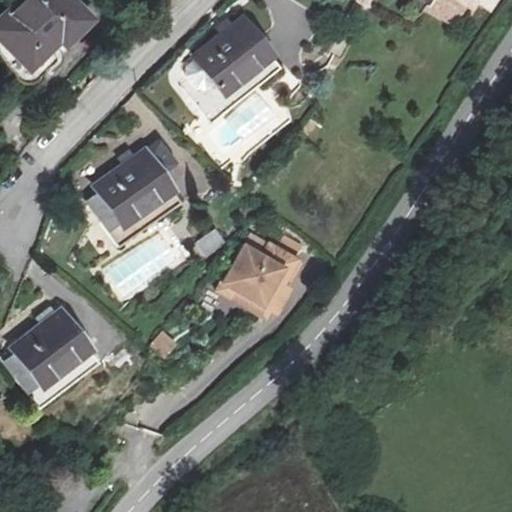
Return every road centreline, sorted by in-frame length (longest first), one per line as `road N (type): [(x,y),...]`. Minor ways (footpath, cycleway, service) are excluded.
road 1 (tertiary): [(131,511),(336,318),(511,54)]
road 2 (unclassified): [(18,228),(43,156),(206,0)]
road 3 (track): [(159,482),(114,454),(79,455),(0,480)]
